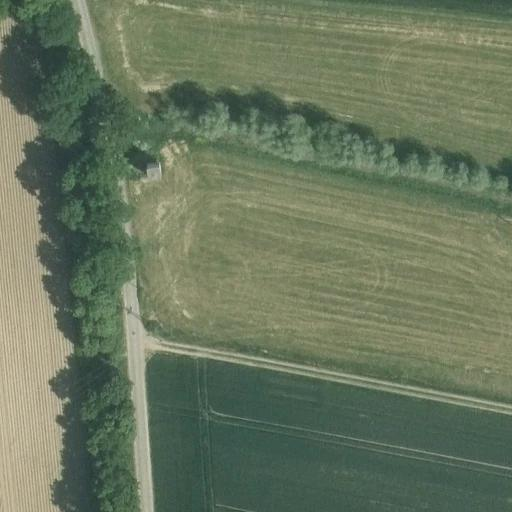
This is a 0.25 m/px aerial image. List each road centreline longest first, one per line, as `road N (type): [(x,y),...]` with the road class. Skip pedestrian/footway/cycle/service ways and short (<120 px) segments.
road 1 (residential): [(68,0),(114,161),(141,511)]
road 2 (track): [(128,338),(511,411)]
